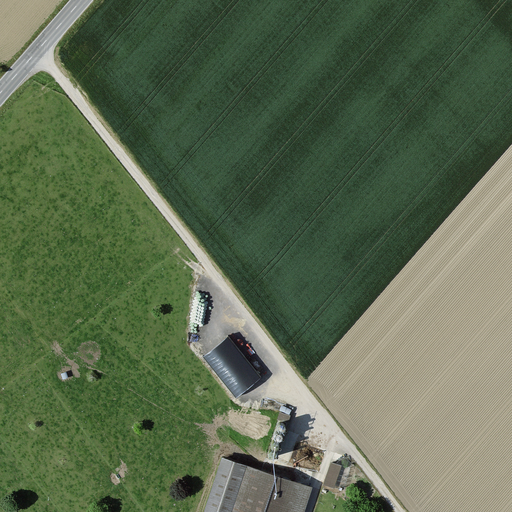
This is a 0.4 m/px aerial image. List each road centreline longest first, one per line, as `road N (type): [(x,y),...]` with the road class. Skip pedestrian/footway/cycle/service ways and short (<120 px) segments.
road 1 (track): [(399,511),(42,48)]
road 2 (tertiary): [(83,0),(0,96)]
